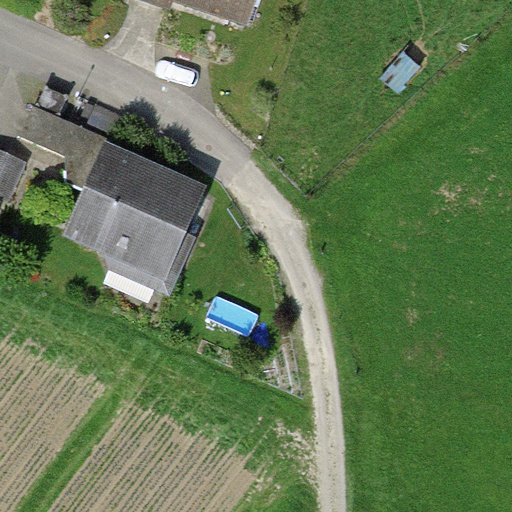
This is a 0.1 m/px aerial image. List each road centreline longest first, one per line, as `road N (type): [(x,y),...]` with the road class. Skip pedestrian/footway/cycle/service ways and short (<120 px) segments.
road 1 (track): [(256,178),(298,233),(322,302),(338,511)]
road 2 (residential): [(0,26),(191,118),(256,178)]
